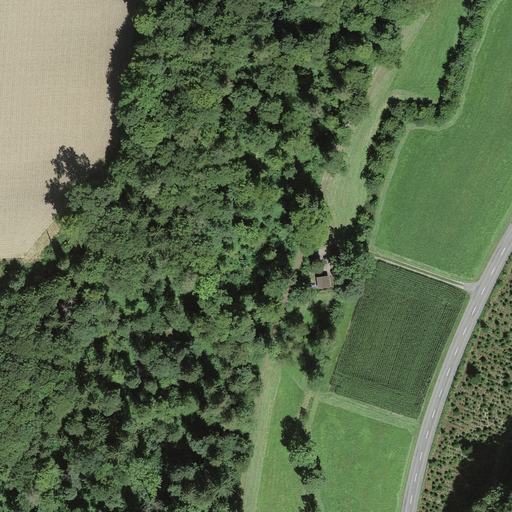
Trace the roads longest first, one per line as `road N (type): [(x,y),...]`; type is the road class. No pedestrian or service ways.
road 1 (track): [(238,511),(262,371),(308,233),(480,291)]
road 2 (tertiary): [(511,234),(454,340),(408,511)]
road 3 (track): [(308,233),(344,133),(417,0)]
